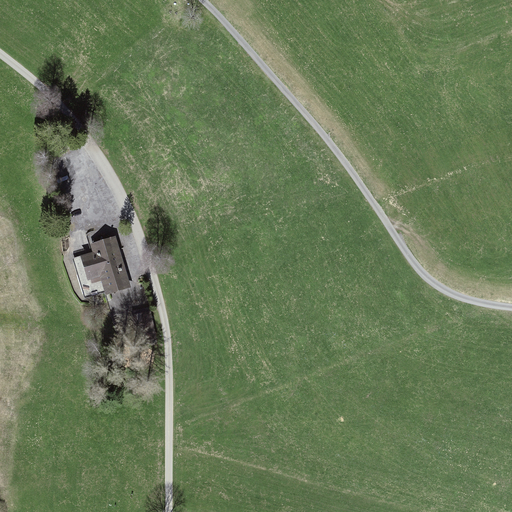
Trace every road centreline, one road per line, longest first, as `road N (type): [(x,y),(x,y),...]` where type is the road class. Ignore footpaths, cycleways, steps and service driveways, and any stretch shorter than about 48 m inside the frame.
road 1 (unclassified): [(0,53),(85,120),(143,222),(172,345),(171,511)]
road 2 (track): [(205,0),(311,114),(424,280),(463,302),(511,305)]
